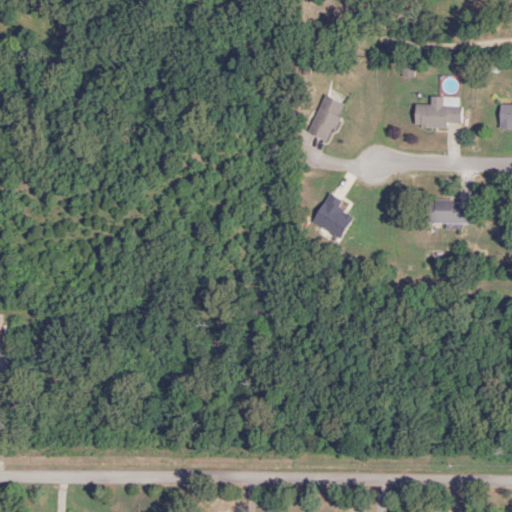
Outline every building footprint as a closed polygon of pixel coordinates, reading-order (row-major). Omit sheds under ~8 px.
[(307,133),(329,141),(343,103),(322,95),(307,133)] [(414,126),(460,127),(460,97),(430,97),(430,105),(414,105),(414,126)] [(498,129),(511,128),(511,105),(498,105),(498,129)] [(342,200),(327,193),(311,223),(341,239),(352,217),(337,209),(342,200)] [(426,223),(472,224),(472,206),(458,206),(458,200),(427,200),(426,223)]
